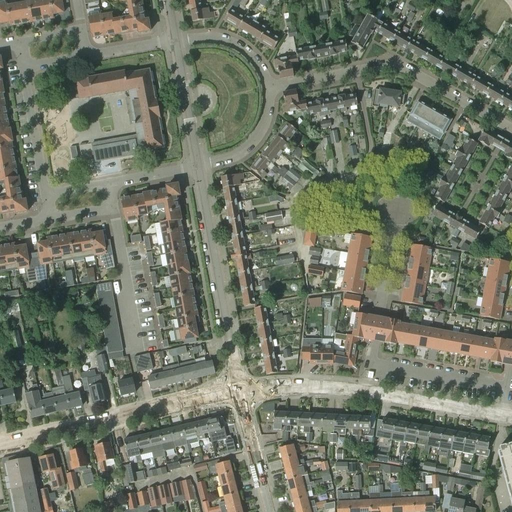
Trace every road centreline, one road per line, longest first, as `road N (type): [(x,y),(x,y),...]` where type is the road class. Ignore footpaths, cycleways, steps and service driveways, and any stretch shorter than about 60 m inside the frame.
road 1 (residential): [(268,87),(393,64),(511,129)]
road 2 (residential): [(0,448),(239,391)]
road 3 (residential): [(197,166),(239,391)]
road 4 (residential): [(135,348),(111,208)]
road 5 (residential): [(501,416),(367,390)]
road 6 (residential): [(45,195),(24,67)]
road 7 (residential): [(367,390),(239,391)]
road 8 (residential): [(175,40),(197,166)]
road 9 (residential): [(268,511),(239,391)]
road 10 (residential): [(197,166),(254,140),(268,87)]
